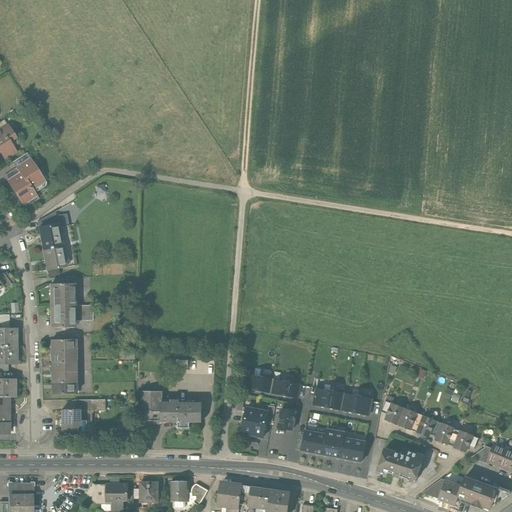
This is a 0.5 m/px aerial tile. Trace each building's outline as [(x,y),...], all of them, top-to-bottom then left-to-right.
[(0,131),(0,153),(5,161),(16,153),(9,143),(16,138),(8,127),(0,131)] [(16,168),(19,174),(31,191),(44,182),(28,160),(16,168)] [(35,197),(31,191),(19,174),(7,182),(23,206),(35,197)] [(105,194),(103,186),(95,188),(97,195),(105,194)] [(55,216),(54,213),(36,223),(37,231),(58,227),(68,225),(66,215),(55,216)] [(37,231),(41,250),(61,246),(58,227),(37,231)] [(66,267),(61,246),(41,250),(46,272),(66,267)] [(7,272),(2,275),(6,280),(11,277),(7,272)] [(2,275),(0,276),(0,283),(2,287),(5,290),(10,286),(6,280),(2,275)] [(50,285),(50,306),(74,305),(74,285),(50,285)] [(74,321),(74,305),(50,306),(50,328),(74,328),(74,321)] [(93,305),(74,305),(74,321),(93,321),(93,305)] [(0,329),(9,330),(8,316),(0,316),(0,329)] [(0,347),(15,348),(15,330),(9,330),(0,329),(0,347)] [(51,341),(51,352),(74,351),(74,341),(51,341)] [(15,365),(15,348),(0,347),(0,365),(7,365),(15,365)] [(51,352),(51,362),(74,362),(74,351),(51,352)] [(196,359),(196,373),(214,374),(215,360),(196,359)] [(51,362),(52,373),(74,373),(74,362),(51,362)] [(74,384),(74,373),(52,373),(52,384),(74,384)] [(274,379),(245,373),(242,389),(271,394),(274,379)] [(5,380),(0,379),(0,398),(8,398),(14,398),(14,380),(5,380)] [(302,384),(274,379),(271,394),(299,399),(302,384)] [(74,394),(74,384),(52,384),(52,395),(74,394)] [(344,394),(316,389),(313,404),(341,409),(344,394)] [(447,390),(444,397),(450,399),(453,392),(447,390)] [(160,422),(201,422),(201,404),(160,403),(160,392),(142,393),(141,412),(160,411),(160,422)] [(344,394),(341,409),(369,415),(372,400),(344,394)] [(0,423),(9,424),(8,398),(0,398),(0,423)] [(77,401),(77,411),(80,411),(104,411),(104,400),(77,401)] [(381,412),(388,415),(393,404),(386,401),(381,412)] [(386,420),(398,425),(405,409),(393,404),(388,415),(386,420)] [(266,425),(272,426),(276,408),(270,407),(269,414),(266,425)] [(241,434),(252,436),(258,411),(247,409),(241,434)] [(417,414),(405,409),(398,425),(411,430),(417,414)] [(77,411),(61,411),(61,433),(80,433),(80,411),(77,411)] [(269,414),(258,411),(252,436),(263,438),(266,425),(269,414)] [(280,411),(278,428),(293,430),(296,414),(280,411)] [(411,430),(417,432),(424,416),(417,414),(411,430)] [(417,432),(430,437),(437,421),(424,416),(417,432)] [(443,424),(437,421),(430,437),(436,440),(443,424)] [(0,435),(9,435),(9,424),(0,423),(0,435)] [(455,428),(443,424),(436,440),(448,444),(455,428)] [(461,431),(455,428),(448,444),(455,447),(461,431)] [(304,430),(301,449),(359,461),(363,442),(340,437),(341,433),(326,430),(325,434),(304,430)] [(473,436),(461,431),(455,447),(467,452),(469,447),(473,436)] [(480,438),(473,436),(469,447),(475,449),(480,438)] [(487,463),(498,468),(506,450),(494,445),(492,450),(487,463)] [(486,465),(487,463),(492,450),(486,448),(471,459),(486,465)] [(405,457),(385,450),(378,470),(417,483),(423,456),(407,451),(405,457)] [(511,467),(511,452),(506,450),(498,468),(510,473),(511,467)] [(157,479),(139,479),(139,488),(138,499),(157,499),(157,498),(157,479)] [(498,491),(466,479),(463,489),(459,499),(491,511),(498,491)] [(424,492),(441,499),(447,483),(440,480),(424,492)] [(171,481),(170,501),(187,501),(187,492),(187,481),(171,481)] [(220,481),(216,507),(226,509),(225,511),(238,511),(242,484),(220,481)] [(9,495),(31,495),(33,495),(33,483),(7,483),(7,495),(9,495)] [(192,492),(187,492),(187,501),(187,504),(191,504),(193,501),(198,504),(207,490),(196,483),(194,484),(191,488),(192,492)] [(456,508),(459,499),(463,489),(447,483),(441,499),(440,502),(456,508)] [(95,504),(105,504),(105,485),(92,485),(90,484),(83,494),(89,497),(92,497),(92,501),(92,504),(95,504)] [(127,486),(105,485),(105,504),(111,504),(111,511),(120,511),(123,511),(123,510),(123,501),(127,501),(127,486)] [(249,507),(268,510),(271,491),(252,488),(249,507)] [(286,511),(289,493),(271,491),(268,510),(268,511),(286,511)] [(9,495),(9,503),(9,511),(31,511),(31,495),(9,495)] [(0,511),(9,511),(9,503),(0,502),(0,511)]
